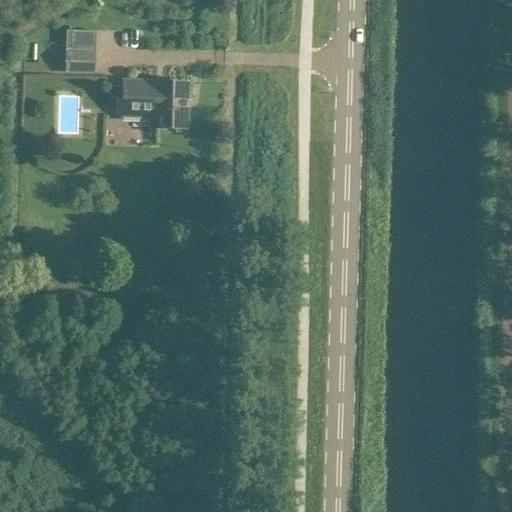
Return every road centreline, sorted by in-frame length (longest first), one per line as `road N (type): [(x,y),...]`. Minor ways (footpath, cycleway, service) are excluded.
road 1 (secondary): [(337,511),(351,0)]
road 2 (unclassified): [(507,511),(511,325)]
